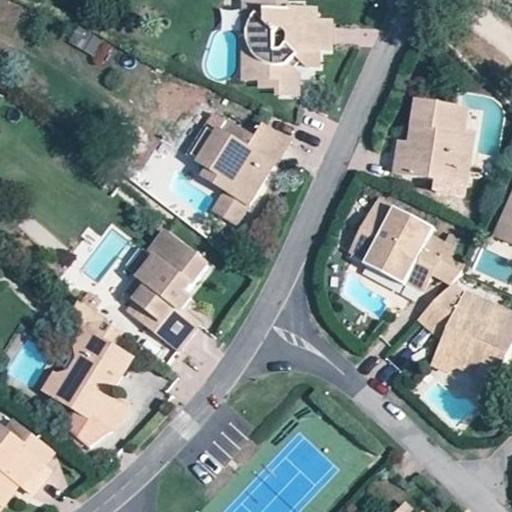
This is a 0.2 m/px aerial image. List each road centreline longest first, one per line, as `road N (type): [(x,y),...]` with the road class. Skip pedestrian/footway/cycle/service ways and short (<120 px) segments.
road 1 (residential): [(410,0),(273,313)]
road 2 (residential): [(273,313),(494,511)]
road 3 (residential): [(273,313),(218,390),(104,505)]
